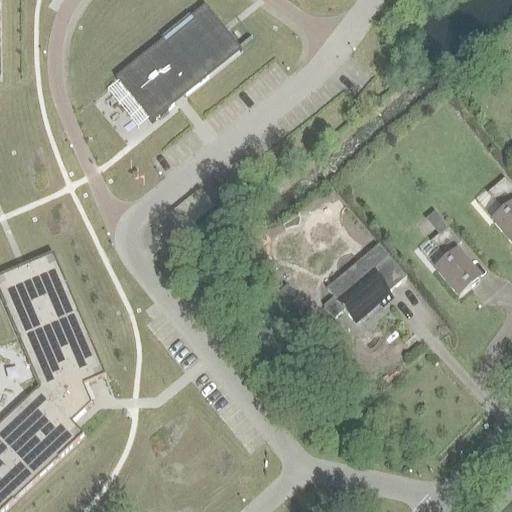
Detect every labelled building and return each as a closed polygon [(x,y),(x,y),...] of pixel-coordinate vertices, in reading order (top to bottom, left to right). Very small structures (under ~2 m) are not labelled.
[(163,42),(115,80),(151,125),(174,107),(171,103),(182,94),(186,97),(208,79),(205,75),(237,50),(240,54),(241,53),(205,8),(191,19),(163,42)] [(205,75),(208,79),(240,54),(237,50),(205,75)] [(171,103),(174,107),(186,97),(182,94),(171,103)] [(488,196),(478,205),(493,224),(511,247),(511,207),(510,205),(511,203),(511,192),(504,183),(488,196)] [(169,216),(184,234),(214,209),(200,191),(169,216)] [(327,202),(311,215),(318,225),(334,212),(327,202)] [(432,244),(423,252),(438,272),(437,272),(459,300),(479,285),(454,254),(461,249),(435,216),(427,223),(440,239),(432,244)] [(335,320),(344,312),(355,325),(374,309),(373,307),(378,303),(382,308),(392,300),(388,296),(406,280),(379,248),(327,292),(334,300),(323,309),(334,322),(335,321),(335,320)] [(0,298),(39,389),(0,425),(0,511),(3,511),(83,437),(71,424),(91,405),(83,387),(105,378),(53,256),(0,278),(0,298)]
